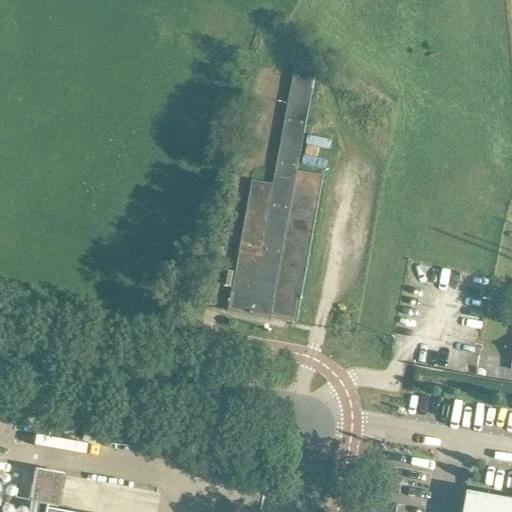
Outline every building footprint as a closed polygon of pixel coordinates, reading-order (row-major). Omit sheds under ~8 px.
[(228,310),(227,312),(272,320),(272,319),(296,323),(323,176),(297,171),(316,72),(295,68),(273,185),(251,181),(233,291),(232,291),(228,310)] [(15,411),(13,426),(72,436),(75,421),(15,411)] [(120,446),(123,428),(114,426),(110,445),(120,446)] [(161,454),(164,435),(139,431),(136,449),(161,454)] [(56,511),(46,510),(46,507),(57,508),(63,475),(34,470),(28,503),(30,504),(28,511),(56,511)] [(511,511),(511,500),(468,493),(464,511),(511,511)]
